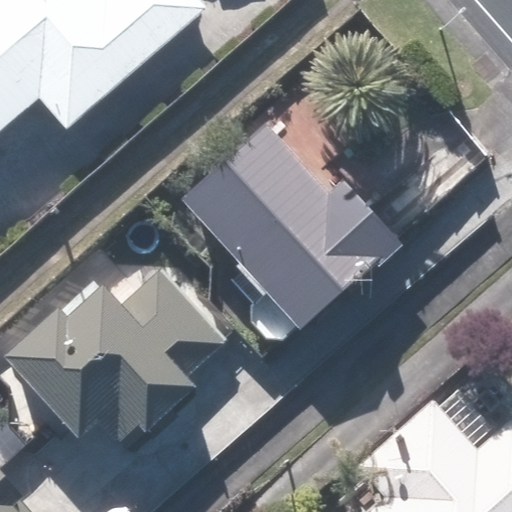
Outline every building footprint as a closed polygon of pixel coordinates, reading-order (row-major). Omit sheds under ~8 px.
[(0,0),(0,138),(54,93),(82,125),(218,8),(211,0),(0,0)] [(271,116),(190,196),(316,325),(389,253),(397,261),(420,238),(356,173),(341,188),(271,116)] [(110,264),(23,345),(97,424),(116,406),(153,445),(223,379),(207,362),(234,337),(167,266),(137,294),(110,264)] [(401,488),(375,511),(511,511),(511,418),(490,440),(445,393),(374,460),(401,488)] [(0,511),(50,511),(25,484),(38,471),(10,441),(0,450),(0,511)]
